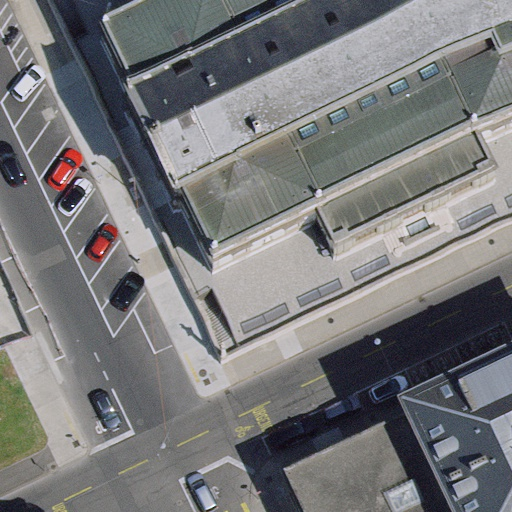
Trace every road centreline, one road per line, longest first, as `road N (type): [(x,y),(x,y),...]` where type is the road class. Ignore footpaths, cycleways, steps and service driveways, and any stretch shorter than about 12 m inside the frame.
road 1 (tertiary): [(165,459),(511,296)]
road 2 (residential): [(0,118),(165,459)]
road 3 (tertiary): [(57,511),(165,459)]
